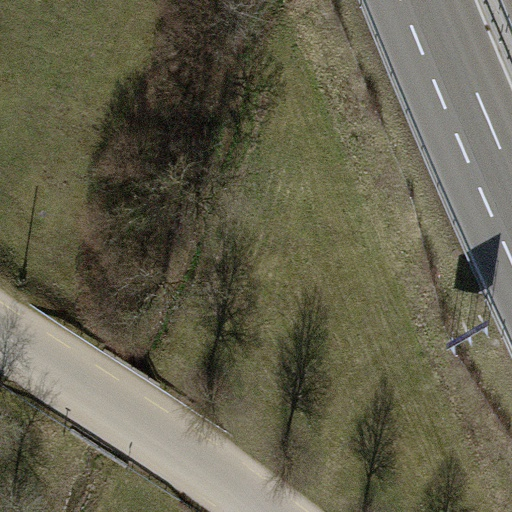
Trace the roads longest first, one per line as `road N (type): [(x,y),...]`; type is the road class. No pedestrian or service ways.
road 1 (unclassified): [(0,332),(267,511)]
road 2 (motorway): [(441,0),(511,170)]
